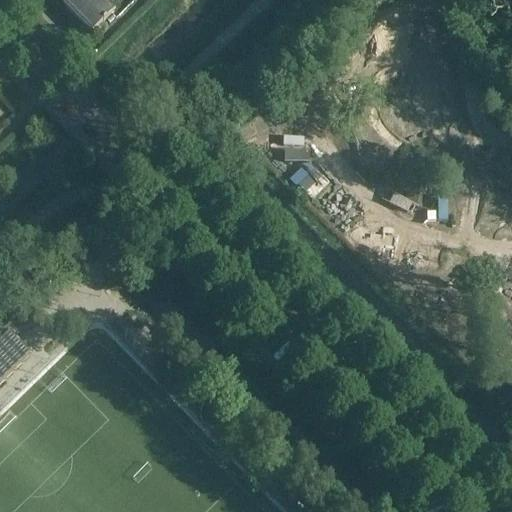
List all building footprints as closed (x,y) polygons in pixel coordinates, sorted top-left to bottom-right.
[(77,19),(97,0),(68,0),(63,5),(77,19)] [(103,23),(114,12),(102,0),(97,0),(77,19),(91,34),(100,26),(103,23)] [(284,164),(309,164),(309,152),(284,152),(284,164)] [(288,170),(282,164),(275,170),(280,177),(288,170)] [(322,178),(310,190),(305,195),(312,202),(314,200),(329,185),(322,178)] [(0,383),(30,354),(28,352),(20,343),(16,339),(13,336),(9,332),(0,341),(0,383)]
